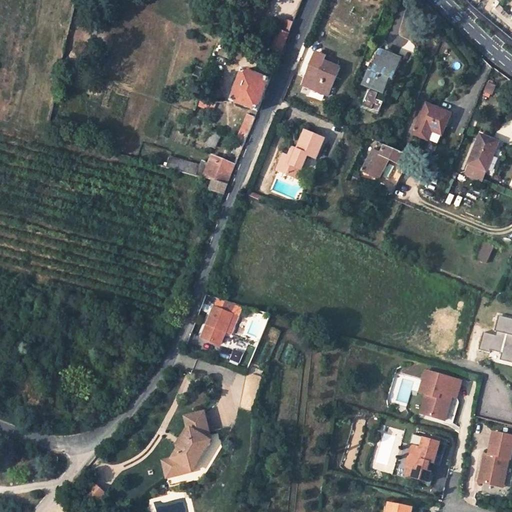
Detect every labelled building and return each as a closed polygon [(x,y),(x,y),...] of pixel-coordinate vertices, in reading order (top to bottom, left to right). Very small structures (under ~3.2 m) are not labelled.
[(285,20),(281,31),(289,35),(293,24),(285,20)] [(289,35),(281,31),(270,54),(273,56),(270,63),(276,65),(289,35)] [(214,55),(230,62),(235,49),(219,43),(214,55)] [(401,59),(382,52),(375,69),(372,67),(365,84),(370,87),(365,101),(381,108),(383,102),(376,99),(379,91),(383,93),(391,76),(393,77),(401,59)] [(342,63),(326,56),(320,70),(311,66),(303,85),(329,96),(342,63)] [(270,80),(244,71),(233,102),(259,112),(270,80)] [(217,103),(200,96),(197,105),(213,112),(217,103)] [(365,101),(363,105),(379,112),(381,108),(365,101)] [(451,114),(427,103),(414,133),(439,144),(451,114)] [(256,118),(247,114),(236,142),(231,154),(239,158),(256,118)] [(222,133),(214,129),(207,145),(213,148),(216,146),(222,133)] [(325,140),(305,132),(298,151),(292,148),(289,157),(284,155),(277,171),(298,180),(308,156),(317,160),(325,140)] [(487,172),(499,142),(480,134),(467,164),(469,165),(465,174),(482,180),(486,172),(487,172)] [(382,179),(391,160),(402,166),(408,155),(380,144),(366,171),(382,179)] [(236,166),(213,156),(204,178),(213,181),(228,185),(236,166)] [(196,176),(198,166),(170,158),(167,168),(196,176)] [(209,191),(224,195),(228,185),(213,181),(209,191)] [(375,225),(379,216),(373,213),(368,222),(375,225)] [(487,262),(494,248),(482,242),(475,257),(487,262)] [(475,257),(471,265),(483,270),(487,262),(475,257)] [(222,307),(217,305),(215,308),(202,337),(220,344),(226,331),(233,315),(232,315),(236,306),(226,302),(223,311),(220,310),(222,307)] [(238,317),(233,315),(226,331),(231,333),(238,317)] [(511,318),(500,316),(496,332),(498,332),(497,336),(485,333),(481,351),(492,353),(493,351),(504,354),(503,360),(511,362),(511,318)] [(463,381),(427,371),(421,393),(428,394),(425,403),(431,405),(428,415),(447,420),(452,401),(450,400),(452,396),(458,398),(463,381)] [(431,405),(425,403),(422,413),(428,415),(431,405)] [(205,445),(210,436),(204,412),(186,417),(188,427),(191,429),(178,451),(174,459),(165,461),(169,477),(189,471),(196,460),(199,462),(208,447),(205,445)] [(178,445),(178,451),(191,429),(188,427),(178,445)] [(511,460),(511,455),(511,435),(494,432),(490,455),(485,455),(480,483),(500,487),(503,471),(506,472),(509,460),(511,460)] [(428,473),(432,456),(437,458),(441,444),(425,440),(422,449),(413,447),(407,467),(409,468),(416,470),(413,478),(429,483),(432,474),(428,473)] [(189,471),(194,470),(199,462),(196,460),(189,471)] [(413,478),(416,470),(409,468),(407,477),(413,478)]
